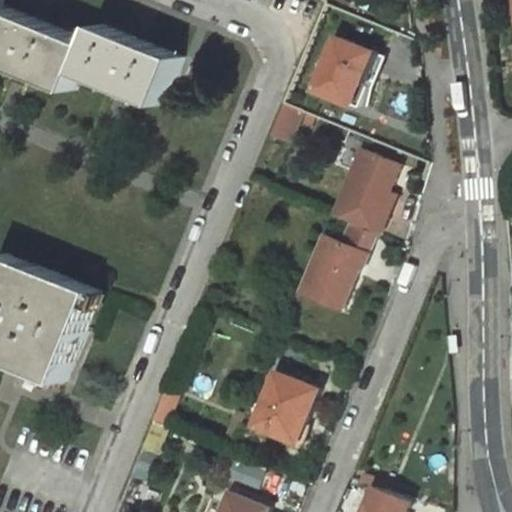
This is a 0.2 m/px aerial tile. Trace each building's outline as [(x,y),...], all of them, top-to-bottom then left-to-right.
[(6,0),(0,0),(0,58),(79,91),(87,72),(168,105),(187,58),(105,24),(98,43),(5,5),(6,0)] [(386,55),(344,37),(323,88),(364,106),(386,55)] [(293,143),(306,111),(288,103),(275,135),(293,143)] [(338,215),(382,233),(389,217),(383,214),(392,191),(403,164),(365,149),(338,215)] [(383,214),(389,217),(399,194),(392,191),(383,214)] [(346,242),(331,236),(307,293),(346,308),(363,267),(366,268),(380,233),(354,223),(346,242)] [(105,291),(11,253),(0,279),(0,355),(68,383),(105,291)] [(323,389),(284,373),(262,425),(302,441),(323,389)] [(170,427),(183,397),(170,391),(157,422),(170,427)] [(248,414),(238,410),(223,448),(233,452),(248,414)] [(148,446),(161,451),(170,427),(157,422),(148,446)] [(239,459),(233,475),(262,486),(268,470),(239,459)] [(385,487),(388,482),(367,474),(364,479),(380,485),(385,487)] [(385,487),(380,485),(369,511),(410,511),(415,500),(385,487)] [(273,511),(275,508),(237,493),(228,511),(273,511)]
